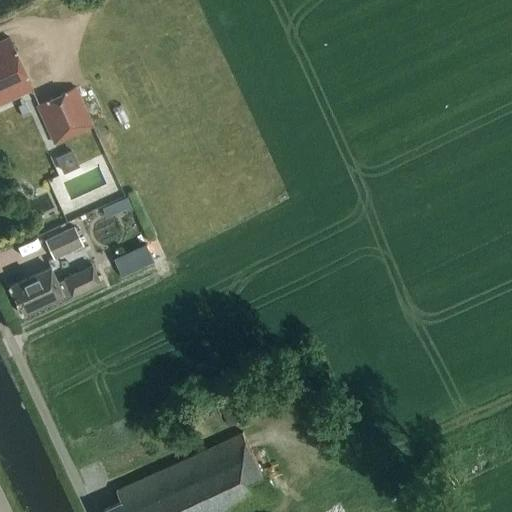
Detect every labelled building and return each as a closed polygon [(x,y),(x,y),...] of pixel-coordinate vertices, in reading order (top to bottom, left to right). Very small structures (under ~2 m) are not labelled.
[(0,105),(33,91),(9,38),(0,42),(0,105)] [(45,100),(36,105),(53,144),(92,126),(74,87),(65,91),(65,90),(45,99),(45,100)] [(63,170),(81,162),(74,147),(57,155),(63,170)] [(123,199),(103,208),(106,216),(126,207),(123,199)] [(45,241),(53,259),(83,245),(74,227),(45,241)] [(115,262),(111,264),(117,277),(151,262),(145,249),(115,262)] [(50,267),(8,287),(21,314),(62,295),(63,299),(100,283),(92,265),(57,282),(50,267)] [(242,373),(211,386),(228,426),(258,412),(242,373)] [(117,490),(123,501),(102,510),(103,511),(248,511),(274,500),(243,431),(117,490)]
